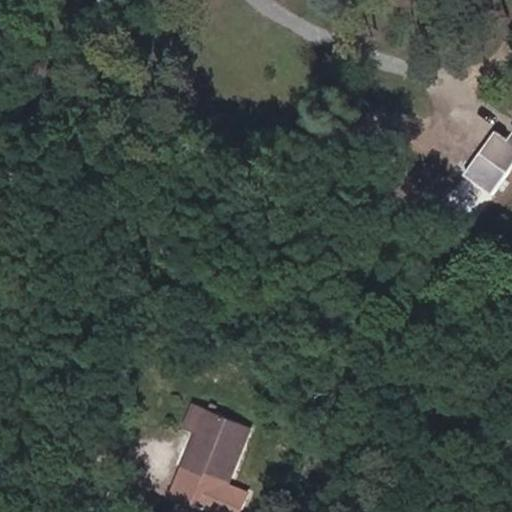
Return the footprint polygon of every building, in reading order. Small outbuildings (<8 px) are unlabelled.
[(511,121),(506,130),(495,122),(464,163),(489,181),(511,150),(511,121)] [(190,394),(183,410),(189,412),(187,416),(202,422),(195,438),(184,434),(176,451),(179,452),(178,454),(180,455),(167,484),(208,503),(221,473),(222,473),(224,474),(248,421),(246,420),(248,417),(198,394),(196,397),(190,394)] [(89,458),(69,454),(65,477),(86,481),(86,477),(89,458)] [(228,511),(242,483),(221,473),(208,503),(228,511)] [(86,477),(86,481),(83,497),(114,500),(116,481),(86,477)]
